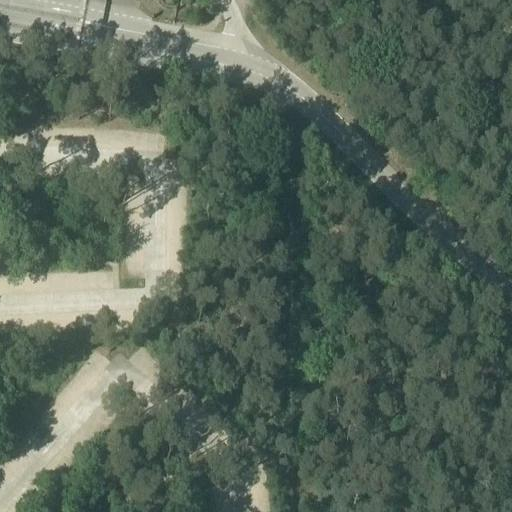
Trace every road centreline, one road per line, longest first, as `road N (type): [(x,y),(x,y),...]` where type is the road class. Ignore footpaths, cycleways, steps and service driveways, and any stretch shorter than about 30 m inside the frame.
road 1 (unclassified): [(511,297),(320,115),(250,70)]
road 2 (unclassified): [(195,55),(133,27),(3,0)]
road 3 (unclassified): [(0,37),(167,65),(195,55)]
